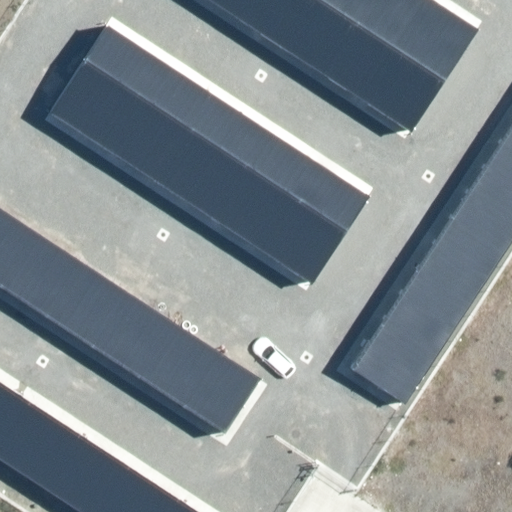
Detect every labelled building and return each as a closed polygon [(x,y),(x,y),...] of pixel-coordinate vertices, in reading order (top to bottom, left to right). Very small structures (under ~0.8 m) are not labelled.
[(432,0),(212,0),(410,129),(476,29),(432,0)] [(104,24),(46,113),(309,282),(367,192),(104,24)] [(511,116),(349,366),(401,400),(511,229),(511,116)] [(267,381),(0,207),(0,300),(224,446),(267,381)] [(193,511),(0,385),(0,459),(80,511),(193,511)]
